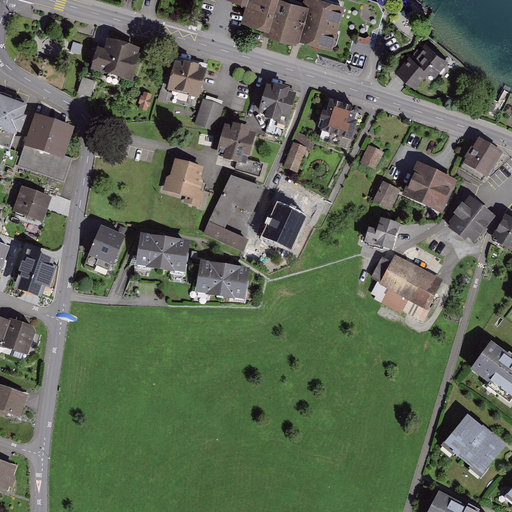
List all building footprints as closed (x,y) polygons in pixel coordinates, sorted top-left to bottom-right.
[(297,41),(298,36),(307,7),(281,0),(250,0),(251,1),(245,20),(268,26),(266,32),(297,41)] [(323,0),(308,0),(307,7),(298,36),(330,45),(341,5),(323,0)] [(104,34),(93,67),(130,80),(142,47),(104,34)] [(406,55),(393,73),(417,90),(430,71),(437,76),(449,59),(428,44),(415,62),(406,55)] [(176,56),(168,82),(201,92),(209,66),(176,56)] [(265,82),(257,107),(290,117),(297,95),(289,92),(292,82),(276,77),(273,85),(265,82)] [(0,99),(0,147),(3,148),(18,105),(0,99)] [(203,103),(197,125),(215,129),(221,108),(203,103)] [(359,114),(331,105),(323,130),(351,139),(359,114)] [(73,124),(37,111),(27,140),(63,153),(73,124)] [(262,134),(230,124),(223,147),(231,150),(230,154),(240,157),(239,161),(238,163),(262,171),(264,163),(254,159),(262,134)] [(499,155),(479,143),(465,164),(486,177),(499,155)] [(294,146),(286,168),(296,172),(304,150),(294,146)] [(369,148),(362,163),(375,169),(382,154),(369,148)] [(202,164),(172,156),(164,185),(194,193),(202,164)] [(453,185),(419,168),(406,194),(440,211),(453,185)] [(230,169),(200,228),(241,246),(247,233),(224,222),(235,201),(251,208),(266,181),(230,169)] [(399,183),(381,175),(372,194),(390,202),(399,183)] [(51,191),(22,182),(15,205),(43,214),(51,191)] [(470,201),(452,225),(474,241),(492,217),(470,201)] [(279,211),(268,230),(294,246),(306,227),(279,211)] [(511,222),(507,219),(495,237),(500,241),(499,243),(508,249),(509,247),(511,248),(511,222)] [(397,227),(382,223),(379,234),(370,231),(366,242),(390,249),(397,227)] [(102,230),(91,255),(112,265),(124,239),(102,230)] [(187,245),(143,239),(139,264),(183,271),(187,245)] [(55,263),(29,254),(16,290),(42,299),(46,288),(50,289),(56,272),(53,270),(55,263)] [(439,280),(389,255),(377,279),(383,283),(377,294),(421,316),(439,280)] [(247,272),(202,266),(199,292),(243,298),(247,272)] [(11,324),(0,320),(0,347),(4,349),(30,358),(38,334),(11,324)] [(511,353),(490,338),(471,366),(511,393),(511,353)] [(27,396),(0,387),(0,412),(20,419),(27,396)] [(511,440),(511,437),(475,408),(452,436),(490,467),(511,440)] [(17,470),(0,463),(0,489),(9,493),(17,470)] [(489,511),(439,486),(425,511),(489,511)]
